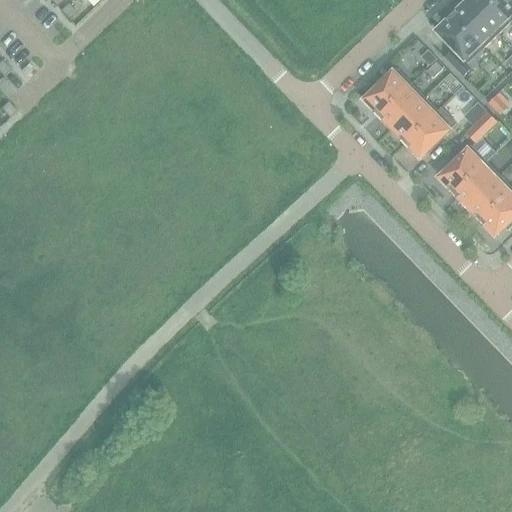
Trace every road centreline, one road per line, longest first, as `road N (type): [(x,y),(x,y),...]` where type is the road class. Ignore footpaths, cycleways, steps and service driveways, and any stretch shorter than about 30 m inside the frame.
road 1 (residential): [(10,511),(131,365),(358,155)]
road 2 (residential): [(487,291),(358,155)]
road 3 (residential): [(417,0),(309,103)]
road 4 (residential): [(309,103),(207,0)]
